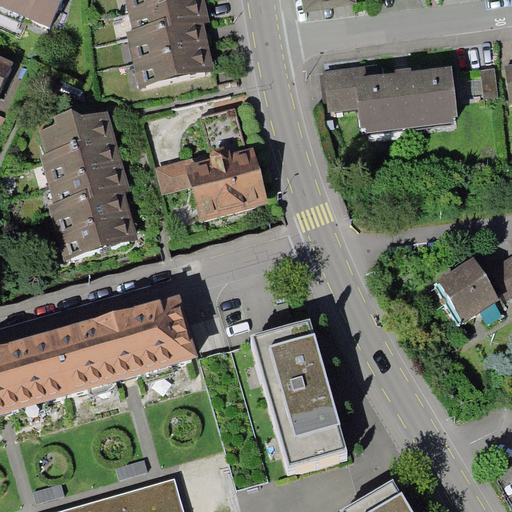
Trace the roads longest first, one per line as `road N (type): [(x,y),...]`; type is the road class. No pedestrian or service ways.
road 1 (residential): [(331,244),(297,241),(0,330)]
road 2 (tertiary): [(475,511),(371,335),(331,244)]
road 3 (residential): [(511,12),(268,40)]
road 4 (tertiary): [(331,244),(268,40)]
road 5 (unclassified): [(511,224),(331,244)]
